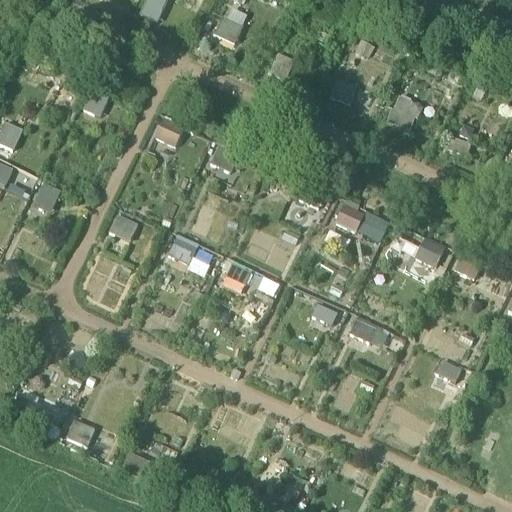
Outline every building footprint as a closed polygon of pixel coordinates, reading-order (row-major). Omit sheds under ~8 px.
[(166,7),(150,0),(149,0),(141,19),(154,25),(160,11),(163,13),(166,7)] [(228,23),(223,20),(214,39),(234,49),(241,35),(226,28),(228,23)] [(288,64),(277,59),(268,79),(284,86),(287,81),(281,78),(288,64)] [(355,93),(337,87),(331,104),(349,110),(355,93)] [(108,102),(91,94),(82,114),(93,119),(99,105),(105,108),(108,102)] [(407,122),(392,117),(388,129),(403,134),(407,122)] [(21,136),(5,128),(0,137),(0,149),(12,155),(21,136)] [(182,137),(162,128),(156,143),(175,152),(182,137)] [(470,150),(451,144),(447,156),(459,160),(461,154),(468,157),(470,150)] [(238,162),(219,152),(211,168),(216,171),(219,166),(232,173),(238,162)] [(10,175),(0,170),(0,189),(3,191),(10,175)] [(58,197),(43,190),(34,210),(43,215),(47,207),(52,210),(58,197)] [(323,201),(303,194),(298,205),(311,210),(313,205),(320,208),(323,201)] [(359,218),(340,209),(335,221),(348,227),(350,221),(356,224),(359,218)] [(137,230),(117,221),(109,238),(114,240),(117,234),(132,241),(137,230)] [(195,254),(176,244),(168,261),(187,271),(195,254)] [(442,256),(423,248),(418,259),(429,264),(431,258),(440,262),(442,256)] [(479,273),(463,265),(457,277),(472,285),(479,273)] [(249,279),(231,270),(225,282),(236,288),(239,282),(246,285),(249,279)] [(336,318),(316,310),(311,322),(322,326),(325,320),(333,324),(336,318)] [(374,334),(355,326),(349,339),(361,344),(364,338),(370,341),(374,334)] [(460,376),(439,367),(434,379),(455,387),(460,376)] [(37,417),(28,413),(30,409),(19,404),(13,419),(32,427),(37,417)] [(79,429),(72,426),(66,443),(87,451),(91,440),(77,434),(79,429)] [(137,462),(129,458),(123,470),(142,479),(145,472),(134,467),(137,462)] [(219,499),(208,494),(203,506),(217,511),(222,511),(225,508),(217,505),(219,499)]
